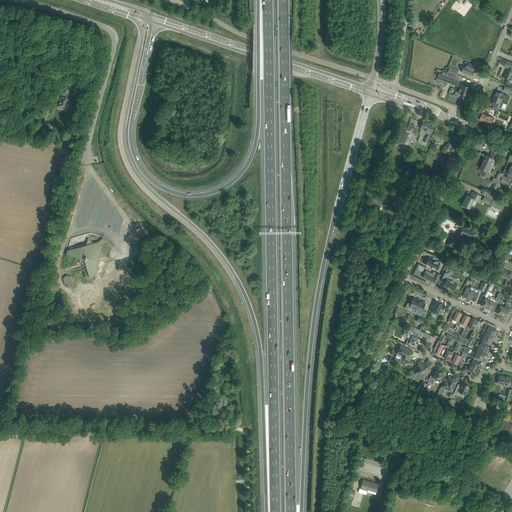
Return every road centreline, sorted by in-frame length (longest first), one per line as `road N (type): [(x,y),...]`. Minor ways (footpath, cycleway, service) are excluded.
road 1 (motorway): [(146,16),(124,123),(126,155),(141,181),(225,260),(250,310),(267,511)]
road 2 (motorway): [(290,511),(282,0)]
road 3 (motorway): [(268,0),(274,511)]
road 4 (motorway): [(260,0),(253,151),(230,183),(203,194),(164,188),(132,150),(155,19)]
road 5 (motorway): [(301,511),(314,305),(370,90)]
road 6 (track): [(477,498),(384,440),(345,429),(403,277)]
road 7 (track): [(0,427),(234,429)]
road 8 (secondary): [(370,90),(155,19)]
road 9 (residential): [(452,301),(403,277),(475,130)]
road 10 (unclassified): [(184,6),(255,40),(372,78)]
road 11 (track): [(511,444),(368,367)]
road 12 (residential): [(468,127),(511,15)]
